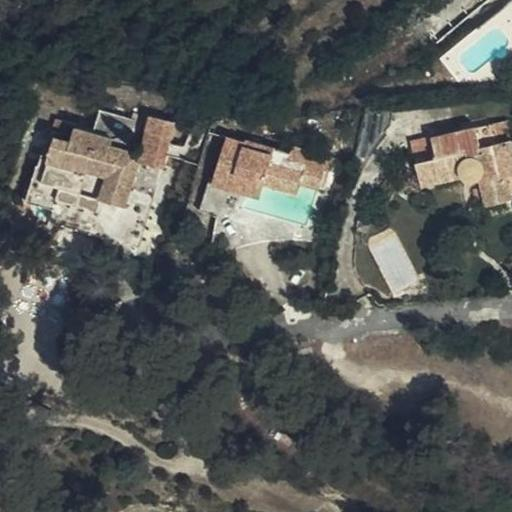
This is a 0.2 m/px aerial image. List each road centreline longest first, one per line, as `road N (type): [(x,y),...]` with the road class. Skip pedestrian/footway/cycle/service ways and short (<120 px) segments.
road 1 (unclassified): [(390,319),(218,326),(152,303)]
road 2 (unclassified): [(390,319),(359,271),(359,216),(389,171)]
road 3 (unclassified): [(511,315),(390,319)]
